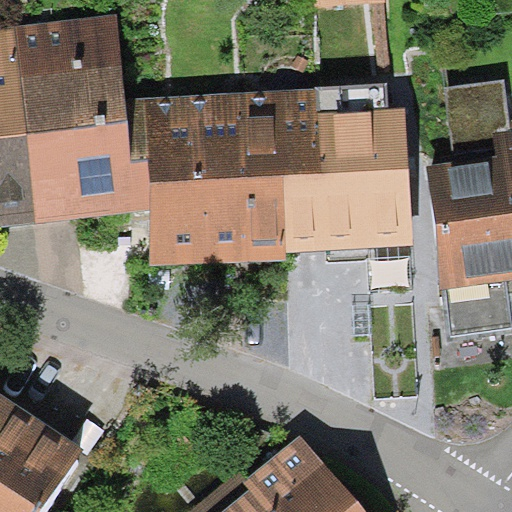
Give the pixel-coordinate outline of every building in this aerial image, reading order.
[(384,0),(307,0),(308,8),(384,2),(384,0)] [(127,23),(16,33),(33,224),(145,214),(136,113),(127,23)] [(0,227),(33,224),(16,33),(0,34),(0,227)] [(316,80),(318,97),(326,184),(278,188),(285,266),(425,253),(408,72),(316,80)] [(445,89),(456,165),(429,169),(451,338),(511,329),(511,313),(508,280),(511,279),(511,116),(507,81),(445,89)] [(326,184),(318,97),(136,113),(145,214),(151,278),(285,266),(278,188),(326,184)] [(0,511),(52,511),(87,460),(0,403),(0,511)] [(360,511),(304,444),(247,489),(252,500),(234,511),(360,511)]
